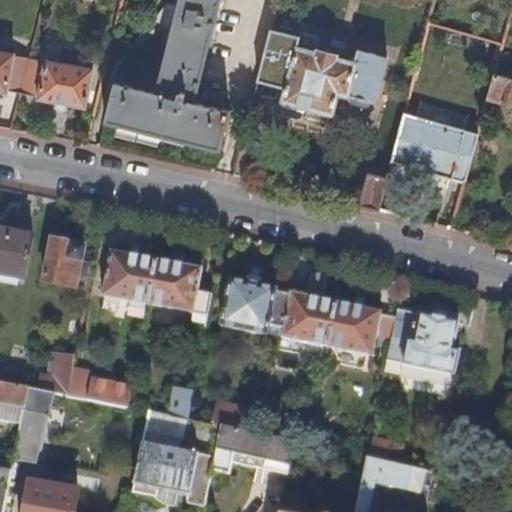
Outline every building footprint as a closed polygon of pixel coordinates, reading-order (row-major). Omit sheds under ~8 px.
[(156,93),(115,83),(105,121),(220,151),(230,112),(194,103),(219,0),(178,0),(177,8),(167,6),(157,19),(172,29),(156,93)] [(317,37),(301,33),(283,100),(285,100),(284,106),(286,106),(285,112),(287,115),(297,118),(301,117),(302,110),(304,111),(306,106),(330,113),(331,113),(337,92),(351,96),(350,101),(351,104),(366,108),(370,106),(371,102),(375,103),(387,59),(358,51),(354,65),(335,59),(335,57),(317,52),(317,55),(313,53),(317,39),(317,37)] [(30,62),(30,59),(15,57),(15,54),(0,51),(0,91),(7,93),(8,90),(22,93),(30,62)] [(88,96),(90,82),(93,69),(45,60),(44,65),(30,62),(22,93),(38,95),(38,98),(86,107),(88,96)] [(511,78),(495,74),(488,98),(511,104),(511,78)] [(102,85),(90,82),(88,96),(98,99),(102,85)] [(302,110),(301,117),(327,123),(330,113),(306,106),(304,111),(302,110)] [(391,162),(465,182),(478,135),(404,114),(391,162)] [(260,143),(242,139),(233,176),(251,180),(260,143)] [(379,210),(387,179),(373,176),(372,181),(366,179),(359,205),(379,210)] [(0,276),(26,281),(34,236),(0,229),(0,276)] [(89,292),(94,263),(83,261),(85,248),(74,246),(74,245),(53,241),(45,283),(89,292)] [(148,306),(157,261),(112,252),(103,297),(120,301),(119,307),(121,309),(147,314),(148,306)] [(148,306),(153,307),(190,313),(194,314),(198,293),(203,269),(157,261),(148,306)] [(271,317),(277,290),(261,288),(262,280),(249,277),(247,285),(231,282),(222,327),(268,336),(271,317)] [(278,293),(278,291),(277,290),(271,317),(287,320),(283,339),(328,348),(337,303),(323,300),(326,283),(324,278),(315,277),(310,280),(308,297),(292,294),(291,296),(278,293)] [(198,293),(194,314),(193,323),(208,326),(213,295),(198,293)] [(376,342),(392,345),(398,316),(381,314),(381,311),(337,303),(328,348),(374,357),(376,342)] [(190,313),(153,307),(150,322),(176,328),(178,316),(189,318),(190,313)] [(420,315),(399,311),(398,316),(392,345),(389,360),(402,363),(402,364),(454,375),(459,351),(454,350),(459,323),(421,314),(420,315)] [(326,361),(328,348),(283,339),(287,320),(271,317),(268,336),(269,336),(266,349),(326,361)] [(43,377),(41,391),(57,394),(70,397),(74,375),(77,359),(61,356),(57,380),(43,377)] [(93,379),(74,375),(70,397),(89,400),(93,379)] [(117,383),(93,379),(89,400),(129,408),(133,387),(130,386),(130,383),(117,381),(117,383)] [(0,416),(24,421),(26,412),(31,389),(7,385),(0,383),(0,416)] [(26,412),(48,416),(52,417),(57,394),(41,391),(31,389),(26,412)] [(176,390),(171,416),(190,420),(195,393),(176,390)] [(249,433),(253,411),(219,404),(215,425),(222,426),(249,433)] [(38,464),(48,416),(26,412),(24,421),(16,460),(38,464)] [(234,463),(288,475),(294,443),(249,433),(222,426),(216,458),(214,471),(232,475),(234,463)] [(189,495),(188,504),(207,508),(214,471),(216,458),(181,451),(182,440),(148,433),(135,494),(158,498),(160,490),(189,495)] [(368,459),(400,467),(404,446),(372,439),(368,459)] [(372,511),(378,490),(440,505),(441,505),(446,477),(400,467),(368,459),(357,511),(372,511)] [(505,483),(509,470),(496,467),(491,487),(504,490),(505,483)] [(0,511),(5,511),(13,473),(0,470),(0,511)] [(77,511),(81,492),(31,482),(25,511),(77,511)] [(158,498),(188,504),(189,495),(160,490),(158,498)]
